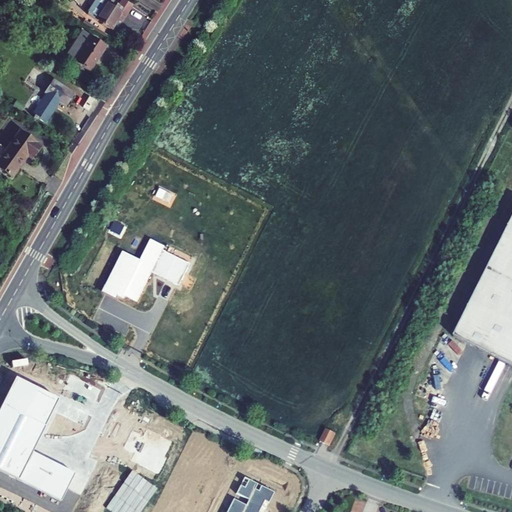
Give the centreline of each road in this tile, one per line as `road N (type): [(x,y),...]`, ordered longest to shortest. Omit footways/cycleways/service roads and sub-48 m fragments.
road 1 (unclassified): [(511,106),(330,470)]
road 2 (tertiary): [(189,0),(15,292)]
road 3 (residential): [(144,379),(330,470)]
road 4 (residential): [(144,379),(15,292)]
road 5 (residential): [(0,326),(144,379)]
